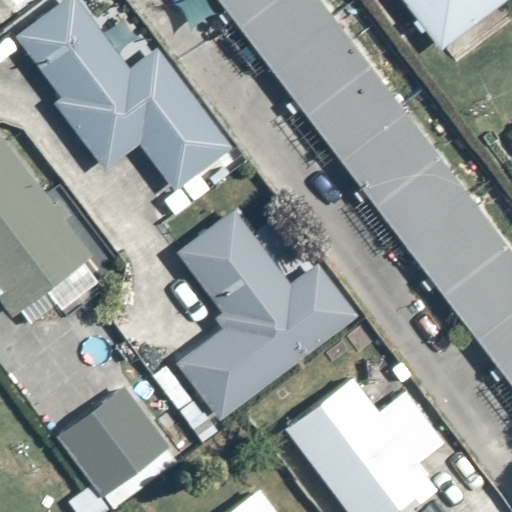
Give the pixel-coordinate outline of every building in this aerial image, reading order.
[(74,0),(62,0),(13,38),(58,97),(50,103),(103,172),(136,146),(172,193),(232,148),(154,47),(127,67),(74,0)] [(511,257),(316,0),(215,0),(511,391),(511,257)] [(399,0),(439,52),(507,0),(399,0)] [(1,139),(0,139),(0,305),(10,318),(90,259),(1,139)] [(173,364),(217,422),(356,317),(314,263),(287,283),(231,210),(174,254),(219,314),(212,319),(219,328),(173,364)] [(349,379),(282,430),(345,511),(394,511),(431,484),(415,464),(442,443),(403,393),(376,413),(349,379)] [(169,449),(117,384),(51,437),(103,501),(169,449)] [(274,511),(257,488),(225,511),(274,511)]
